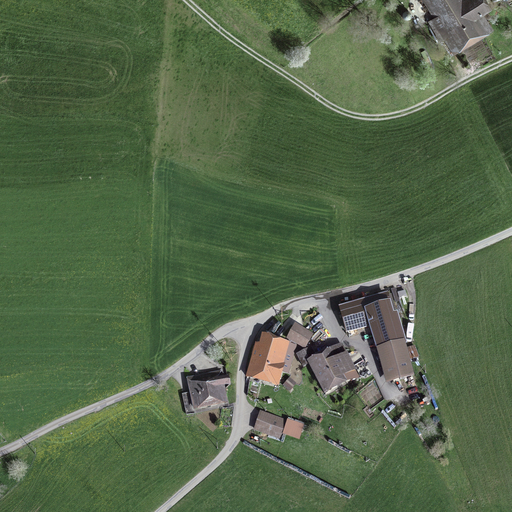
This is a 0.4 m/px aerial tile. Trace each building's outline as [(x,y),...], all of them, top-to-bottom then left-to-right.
[(491,5),(486,0),(424,0),(435,17),(430,21),(441,40),(444,38),(450,49),(495,19),(487,8),(491,5)] [(381,353),(389,381),(410,375),(401,347),(405,346),(396,317),(393,318),(387,297),(341,310),(347,331),(371,324),(380,353),(381,353)] [(288,339),(305,349),(312,336),(294,326),(288,339)] [(288,374),(296,346),(265,337),(262,347),(256,345),(255,348),(254,347),(252,354),(253,355),(248,373),(279,382),(282,372),(288,374)] [(324,392),(332,388),(331,386),(350,376),(352,380),(358,377),(342,346),(316,360),(309,364),(324,392)] [(297,355),(303,367),(309,364),(316,360),(310,349),(297,355)] [(187,415),(195,413),(194,408),(227,401),(224,386),(229,385),(228,378),(222,379),(221,372),(188,380),(192,397),(183,399),(187,415)] [(262,413),(256,431),(281,439),(286,421),(262,413)] [(301,426),(290,423),(285,439),(296,442),(301,426)]
